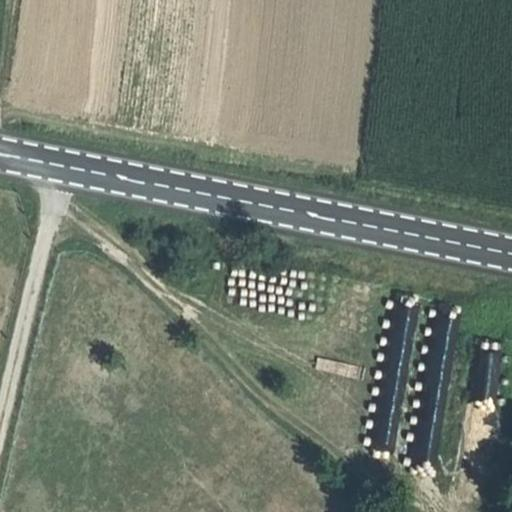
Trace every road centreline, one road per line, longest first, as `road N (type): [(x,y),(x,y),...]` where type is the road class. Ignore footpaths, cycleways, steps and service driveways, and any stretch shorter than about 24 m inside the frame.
road 1 (secondary): [(511,256),(0,154)]
road 2 (track): [(60,166),(0,423)]
